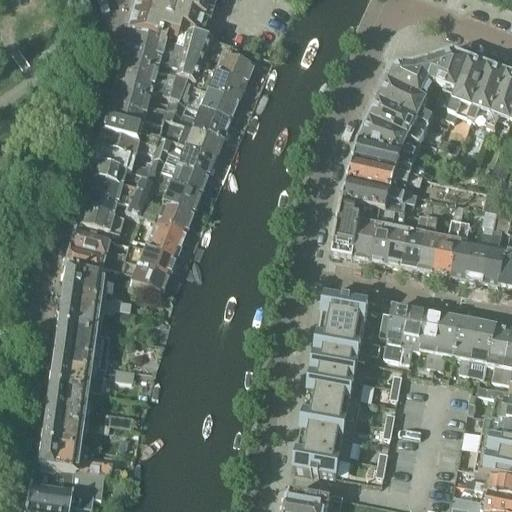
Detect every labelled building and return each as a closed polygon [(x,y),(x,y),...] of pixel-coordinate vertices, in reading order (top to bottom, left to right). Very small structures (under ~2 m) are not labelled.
[(139,0),(139,2),(129,37),(158,44),(159,41),(158,41),(159,37),(176,42),(179,33),(197,39),(203,21),(204,15),(208,2),(208,0),(139,0)] [(158,44),(129,37),(125,51),(179,64),(183,51),(181,50),(164,46),(158,44)] [(175,81),(171,94),(168,107),(185,112),(187,108),(177,105),(185,86),(192,69),(199,52),(232,64),(236,55),(211,46),(185,38),(181,50),(183,51),(179,64),(176,79),(175,81)] [(176,79),(179,64),(125,51),(121,65),(157,74),(159,69),(175,74),(174,79),(176,79)] [(252,71),(232,64),(199,52),(192,69),(201,72),(200,74),(244,90),(252,71)] [(445,60),(429,65),(430,70),(442,76),(437,88),(453,95),(456,97),(469,64),(451,57),(445,60)] [(456,97),(453,95),(444,122),(453,126),(455,120),(467,125),(488,71),(469,64),(456,97)] [(121,65),(117,79),(171,94),(175,81),(167,78),(165,86),(155,83),(157,74),(121,65)] [(430,70),(429,65),(417,69),(398,70),(393,74),(387,86),(421,103),(422,101),(429,84),(437,88),(442,76),(430,70)] [(201,72),(192,69),(185,86),(194,89),(193,94),(205,98),(237,109),(244,90),(200,74),(201,72)] [(490,120),(508,78),(488,71),(467,125),(475,128),(480,117),(490,120)] [(511,128),(511,125),(511,79),(508,78),(490,120),(486,132),(495,135),(499,124),(511,128)] [(117,79),(113,94),(150,103),(151,97),(168,102),(166,108),(168,108),(168,107),(171,94),(117,79)] [(194,89),(185,86),(177,105),(187,108),(185,112),(229,127),(237,109),(205,98),(202,107),(189,103),(193,94),(194,89)] [(431,106),(422,101),(421,103),(387,86),(378,105),(419,124),(418,124),(429,129),(433,121),(426,117),(431,106)] [(113,94),(109,108),(164,122),(168,108),(166,108),(164,115),(151,111),(150,113),(147,112),(150,103),(113,94)] [(418,124),(378,105),(369,124),(426,151),(430,142),(413,135),(418,124)] [(164,122),(163,126),(178,130),(178,129),(222,145),(229,127),(185,112),(168,107),(168,108),(164,122)] [(163,126),(164,122),(109,108),(105,122),(142,133),(144,126),(162,131),(163,126)] [(158,137),(142,133),(105,122),(100,137),(156,152),(158,145),(160,138),(158,137)] [(415,163),(420,148),(409,143),(369,124),(359,147),(358,148),(403,160),(413,162),(415,163)] [(162,131),(158,145),(170,149),(170,150),(215,164),(222,145),(178,129),(178,130),(163,126),(162,131)] [(441,146),(441,145),(446,131),(438,128),(433,143),(441,146)] [(156,152),(100,137),(96,151),(134,162),(136,155),(154,160),(156,152)] [(154,160),(153,164),(163,167),(166,159),(178,164),(175,173),(207,182),(215,164),(170,150),(170,149),(158,145),(156,152),(154,160)] [(441,152),(453,156),(455,149),(443,145),(441,152)] [(413,172),(415,163),(413,162),(403,160),(358,148),(353,166),(422,184),(424,175),(413,172)] [(134,162),(96,151),(92,166),(141,180),(148,182),(151,172),(144,170),(144,173),(135,170),(135,171),(132,170),(134,162)] [(175,173),(178,164),(166,159),(163,167),(175,173)] [(153,164),(151,172),(148,182),(141,180),(134,195),(128,210),(124,219),(140,226),(141,223),(144,215),(152,196),(155,188),(160,177),(163,167),(153,164)] [(463,172),(475,177),(477,169),(465,165),(463,172)] [(92,166),(88,182),(134,195),(141,180),(92,166)] [(422,184),(353,166),(348,187),(406,199),(407,195),(404,194),(405,188),(420,192),(422,184)] [(505,182),(509,172),(495,167),(491,177),(505,182)] [(200,201),(207,182),(175,173),(172,180),(160,177),(155,188),(167,192),(200,201)] [(88,182),(83,198),(128,210),(134,195),(88,182)] [(406,199),(348,187),(342,206),(363,211),(381,214),(386,216),(389,205),(415,211),(417,201),(406,199)] [(505,189),(495,187),(492,198),(503,201),(505,189)] [(511,188),(508,187),(503,202),(504,203),(502,209),(511,211),(511,188)] [(200,201),(167,192),(160,210),(192,219),(200,201)] [(83,198),(79,213),(123,224),(124,219),(128,210),(83,198)] [(504,203),(503,202),(486,199),(483,215),(498,219),(502,209),(504,203)] [(363,211),(342,206),(331,259),(354,264),(363,211)] [(492,236),(494,236),(502,238),(508,238),(511,223),(511,211),(502,209),(498,219),(492,236)] [(156,220),(153,229),(185,238),(192,219),(160,210),(156,220)] [(459,229),(463,211),(455,210),(452,228),(459,229)] [(381,214),(363,211),(354,264),(371,267),(381,214)] [(123,224),(79,213),(74,231),(117,242),(123,224)] [(386,216),(381,214),(371,267),(387,270),(397,218),(391,217),(386,216)] [(498,219),(483,215),(483,217),(485,218),(482,234),(484,234),(492,236),(498,219)] [(397,218),(387,270),(403,273),(410,236),(402,235),(404,220),(397,218)] [(417,237),(410,236),(403,273),(419,276),(429,223),(420,222),(417,237)] [(437,225),(429,223),(419,276),(435,279),(442,242),(434,241),(437,225)] [(442,242),(435,279),(451,282),(461,230),(459,229),(452,228),(449,243),(442,242)] [(185,238),(153,229),(151,233),(145,250),(177,258),(185,238)] [(461,230),(451,282),(467,285),(474,248),(467,247),(470,232),(461,230)] [(482,250),(474,248),(467,285),(483,289),(494,236),(492,236),(484,234),(483,238),(482,250)] [(123,268),(128,251),(119,249),(116,259),(106,256),(109,245),(73,235),(68,253),(123,268)] [(502,238),(494,236),(483,289),(500,292),(506,255),(500,254),(502,238)] [(128,251),(123,268),(168,281),(175,263),(128,251)] [(123,268),(68,253),(62,273),(63,273),(99,282),(102,273),(120,278),(123,268)] [(511,256),(506,255),(500,292),(511,294),(511,256)] [(161,299),(168,281),(123,268),(120,278),(121,279),(122,277),(133,280),(130,287),(118,284),(116,289),(161,299)] [(105,284),(99,282),(63,273),(60,297),(83,300),(81,312),(102,318),(103,317),(114,318),(114,319),(114,315),(126,317),(128,309),(116,307),(116,305),(104,306),(105,297),(102,297),(105,284)] [(83,300),(60,297),(55,333),(98,340),(107,341),(109,326),(101,325),(102,318),(103,317),(81,312),(83,300)] [(368,307),(325,299),(322,320),(364,328),(368,307)] [(401,367),(409,314),(393,311),(386,351),(383,363),(401,367)] [(426,318),(409,314),(401,367),(409,368),(412,355),(420,356),(426,318)] [(126,324),(126,317),(114,315),(114,319),(113,322),(126,324)] [(383,318),(381,330),(389,332),(391,320),(383,318)] [(426,318),(420,356),(428,358),(425,371),(434,373),(443,321),(426,318)] [(361,346),(364,328),(322,320),(319,338),(361,346)] [(443,321),(434,373),(443,374),(446,361),(453,363),(461,324),(443,321)] [(478,328),(461,324),(453,363),(461,365),(459,377),(468,378),(470,366),(478,328)] [(478,328),(470,366),(487,369),(495,331),(478,328)] [(386,343),(389,332),(381,330),(378,342),(386,343)] [(500,387),(511,337),(511,334),(495,331),(487,369),(486,371),(494,372),(491,386),(500,387)] [(96,354),(98,340),(55,333),(51,356),(75,359),(73,371),(95,374),(97,354),(96,354)] [(511,376),(511,337),(500,387),(509,389),(511,377),(511,376)] [(357,365),(361,346),(319,338),(318,338),(315,357),(357,365)] [(378,362),(380,350),(372,349),(370,360),(378,362)] [(75,359),(51,356),(46,392),(88,399),(90,386),(93,386),(95,374),(73,371),(75,359)] [(354,384),(357,365),(315,357),(311,377),(354,384)] [(116,375),(117,373),(118,366),(107,364),(105,373),(116,375)] [(116,376),(114,386),(131,388),(132,378),(116,376)] [(363,386),(354,384),(311,377),(308,397),(308,398),(360,407),(363,386)] [(400,394),(402,382),(394,380),(392,392),(400,394)] [(478,391),(476,398),(504,404),(505,396),(478,391)] [(87,431),(89,413),(94,413),(96,400),(88,399),(46,392),(43,415),(66,418),(65,428),(87,431)] [(397,405),(400,394),(392,392),(389,404),(397,405)] [(356,425),(360,407),(308,398),(305,416),(356,425)] [(504,404),(476,398),(474,409),(473,412),(492,416),(492,412),(502,414),(500,425),(511,427),(511,405),(507,404),(504,404)] [(43,415),(38,449),(80,455),(81,453),(82,442),(85,443),(87,431),(65,428),(66,418),(43,415)] [(353,446),(356,425),(305,416),(304,415),(301,436),(353,446)] [(393,432),(395,420),(387,419),(385,431),(393,432)] [(99,420),(97,429),(109,431),(109,430),(119,431),(120,425),(110,423),(110,422),(99,420)] [(479,420),(476,436),(511,444),(511,427),(500,425),(479,420)] [(107,440),(109,431),(97,429),(96,438),(107,440)] [(390,444),(393,432),(385,431),(382,443),(390,444)] [(349,465),(353,446),(301,436),(298,454),(297,454),(297,456),(340,463),(349,465)] [(511,484),(511,445),(481,439),(474,477),(488,480),(488,479),(510,484),(511,484)] [(80,455),(38,449),(35,473),(72,478),(102,481),(102,483),(118,484),(119,475),(110,474),(111,469),(86,466),(88,454),(81,453),(80,455)] [(336,483),(340,463),(297,456),(294,475),(335,482),(336,483)] [(386,471),(388,459),(380,458),(378,470),(386,471)] [(383,483),(386,471),(378,470),(375,482),(383,483)] [(72,478),(35,473),(33,473),(28,493),(69,499),(72,478)] [(100,504),(102,483),(102,481),(72,478),(69,499),(28,493),(24,511),(72,511),(74,511),(89,511),(91,504),(100,504)] [(511,501),(511,484),(510,484),(488,479),(488,480),(486,486),(466,482),(464,491),(484,495),(511,501)] [(457,511),(511,511),(511,501),(484,495),(482,508),(472,506),(472,505),(454,501),(452,511),(457,511)] [(286,511),(340,511),(341,506),(289,496),(289,497),(286,511)]
